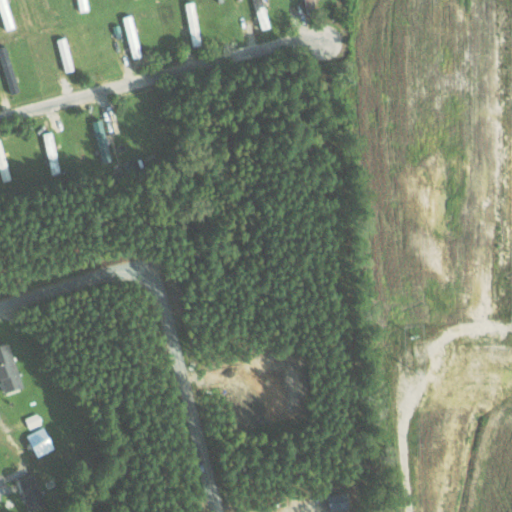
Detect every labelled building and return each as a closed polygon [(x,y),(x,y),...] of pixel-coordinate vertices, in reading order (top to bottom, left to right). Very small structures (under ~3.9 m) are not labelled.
[(15,27),(6,0),(0,0),(0,11),(5,30),(15,27)] [(304,0),(307,12),(316,10),(314,0),(304,0)] [(267,14),(258,16),(262,29),(270,26),(267,14)] [(101,162),(111,160),(103,119),(94,120),(101,162)] [(0,380),(4,393),(23,387),(9,342),(0,344),(0,380)] [(26,434),(38,457),(55,448),(43,426),(26,434)] [(19,479),(30,510),(46,504),(35,473),(19,479)]
